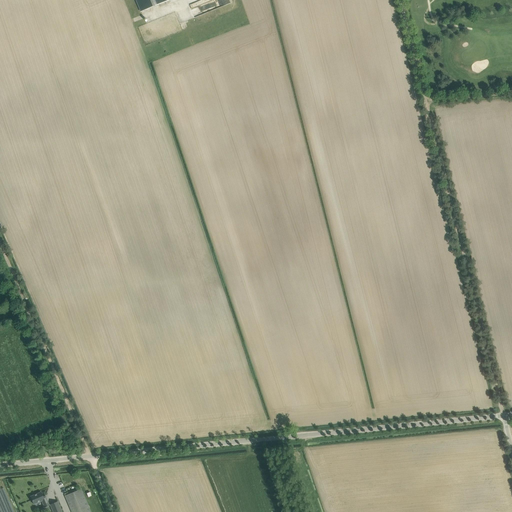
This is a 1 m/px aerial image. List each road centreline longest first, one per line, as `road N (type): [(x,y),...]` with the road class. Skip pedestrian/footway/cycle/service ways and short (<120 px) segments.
road 1 (unclassified): [(0,466),(501,414)]
road 2 (track): [(501,414),(430,103)]
road 3 (track): [(113,511),(0,244)]
